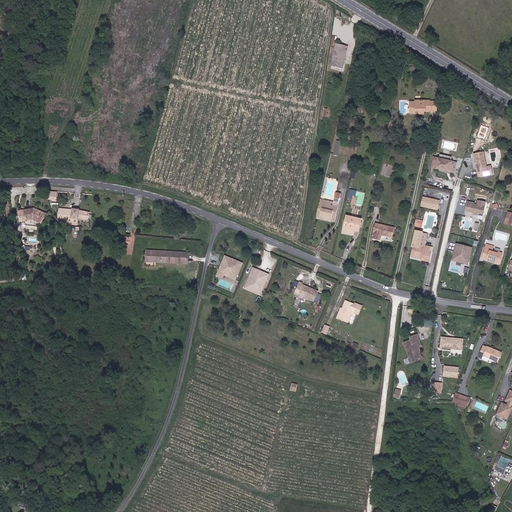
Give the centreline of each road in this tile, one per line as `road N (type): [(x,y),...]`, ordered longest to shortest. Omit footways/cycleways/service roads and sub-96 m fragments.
road 1 (unclassified): [(221,220),(170,416),(119,511)]
road 2 (tertiary): [(221,220),(398,292),(511,311)]
road 3 (tertiary): [(0,181),(110,186),(221,220)]
road 4 (primary): [(345,0),(511,102)]
